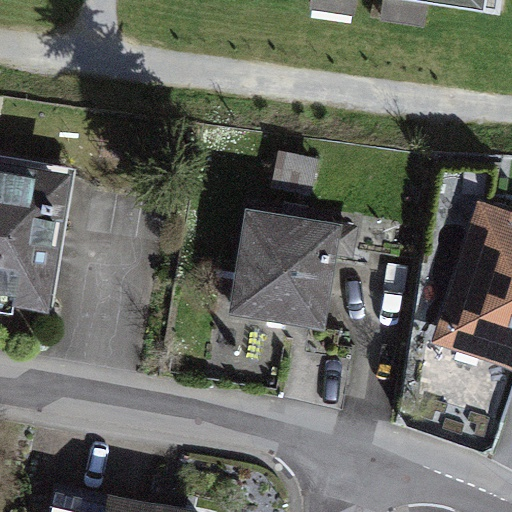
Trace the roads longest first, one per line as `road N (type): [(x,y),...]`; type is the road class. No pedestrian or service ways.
road 1 (residential): [(355,449),(0,382)]
road 2 (residential): [(511,503),(438,471),(355,449)]
